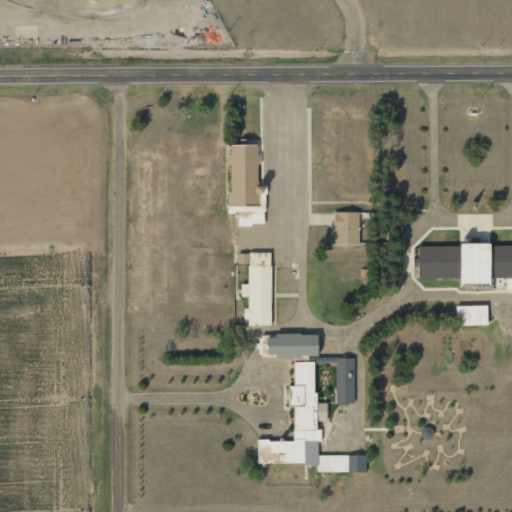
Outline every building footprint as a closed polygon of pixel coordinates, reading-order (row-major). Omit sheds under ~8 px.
[(262,224),(260,143),(227,144),(229,212),(237,212),(237,224),(262,224)] [(358,211),(333,211),(333,244),(358,244),(358,211)] [(511,243),(458,245),(458,284),(489,284),(489,277),(505,277),(505,289),(511,289),(511,277),(511,243)] [(417,278),(454,279),(454,246),(418,245),(417,278)] [(270,325),(271,252),(237,252),(236,264),(247,264),(247,283),(240,283),(240,296),(247,297),(247,308),(245,308),(245,325),(270,325)] [(487,325),(486,304),(455,305),(456,325),(487,325)] [(317,357),(317,334),(274,333),(274,337),(266,337),(266,356),(317,357)] [(256,463),(316,464),(316,472),(365,472),(365,455),(318,455),(318,421),(326,421),(326,403),(313,403),(314,362),(293,361),(293,385),(287,385),(287,407),(292,407),(292,440),(257,440),(256,463)]
